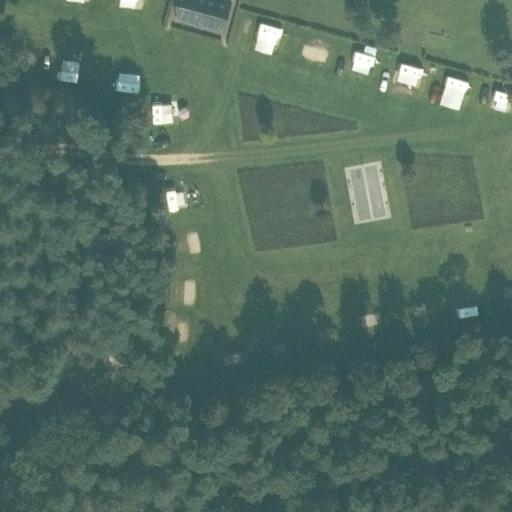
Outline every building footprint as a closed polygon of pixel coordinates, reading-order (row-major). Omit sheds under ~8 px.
[(140,14),(140,0),(120,0),(120,14),(140,14)] [(184,19),(184,21),(221,32),(230,0),(228,0),(189,0),(189,1),(195,3),(190,22),(185,20),(185,19),(184,19)] [(256,40),(273,45),(279,26),(262,21),(256,40)] [(346,65),(369,72),(375,53),(352,46),(346,65)] [(413,93),(420,65),(399,59),(391,87),(413,93)] [(459,104),(462,77),(446,75),(443,102),(459,104)] [(489,106),(506,112),(511,95),(511,91),(495,86),(489,106)] [(171,100),(152,103),(155,122),(173,119),(171,100)] [(178,234),(181,253),(200,250),(197,231),(178,234)] [(474,293),(454,296),(457,315),(477,312),(474,293)]
